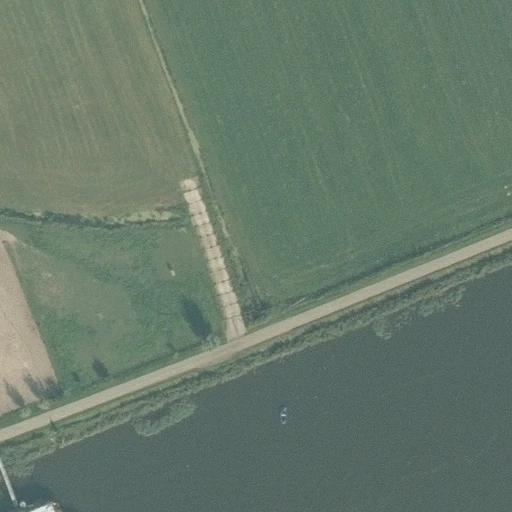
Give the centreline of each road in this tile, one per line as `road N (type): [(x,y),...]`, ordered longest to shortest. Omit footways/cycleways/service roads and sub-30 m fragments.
road 1 (unclassified): [(0,437),(511,240)]
road 2 (track): [(243,343),(194,188)]
